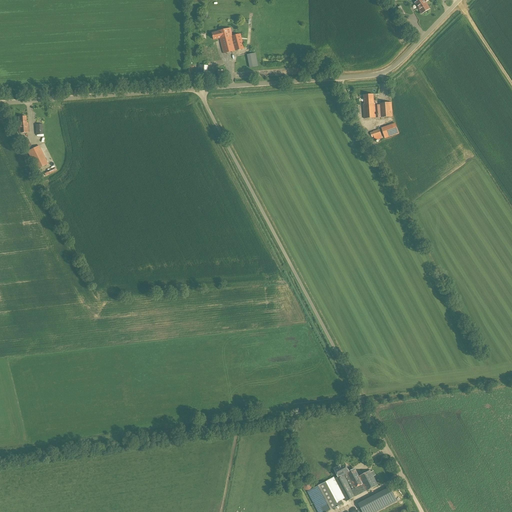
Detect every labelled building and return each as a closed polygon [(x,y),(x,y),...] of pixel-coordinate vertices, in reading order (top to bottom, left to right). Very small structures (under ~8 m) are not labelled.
[(422,14),(430,9),(426,2),(429,0),(419,0),(415,3),(422,14)] [(233,36),(231,28),(212,33),(214,40),(220,39),(224,54),(244,49),(241,34),(233,36)] [(198,65),(198,77),(207,77),(207,65),(198,65)] [(374,104),(373,94),(364,95),(364,105),(363,105),(364,119),(392,117),(391,103),(379,103),(380,105),(375,105),(375,104),(374,104)] [(27,123),(26,116),(19,117),(19,125),(18,125),(19,133),(28,133),(28,123),(27,123)] [(385,139),(399,134),(395,123),(381,128),(385,139)] [(43,137),(43,134),(44,134),(43,124),(35,125),(36,135),(40,135),(40,137),(43,137)] [(382,138),(379,129),(373,131),(374,131),(370,133),(372,138),(374,137),(375,141),(382,138)] [(27,151),(29,150),(32,148),(28,138),(27,139),(22,141),(27,151)] [(32,148),(27,151),(35,169),(45,164),(37,146),(32,148)] [(338,477),(335,479),(346,502),(377,485),(370,471),(359,476),(355,468),(349,471),(345,463),(334,469),(338,477)] [(326,511),(343,503),(342,500),(331,479),(327,481),(307,491),(317,511),(326,511)] [(363,511),(376,511),(397,501),(390,487),(359,504),(363,511)]
